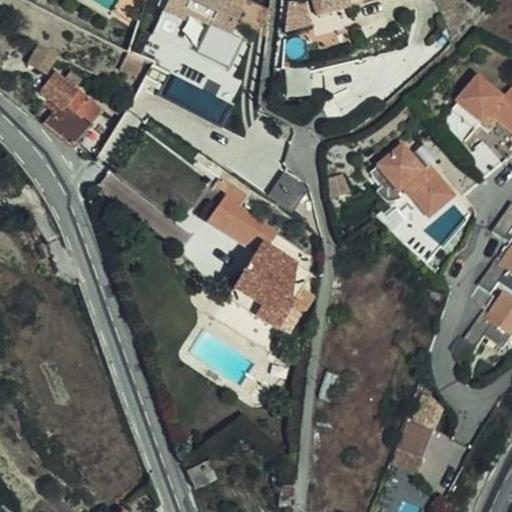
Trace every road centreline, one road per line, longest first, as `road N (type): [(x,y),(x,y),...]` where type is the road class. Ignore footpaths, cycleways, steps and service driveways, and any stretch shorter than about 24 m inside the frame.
road 1 (unclassified): [(274,0),(262,102),(300,123),(326,253),(298,511)]
road 2 (tertiary): [(0,118),(40,160),(68,213),(180,511)]
